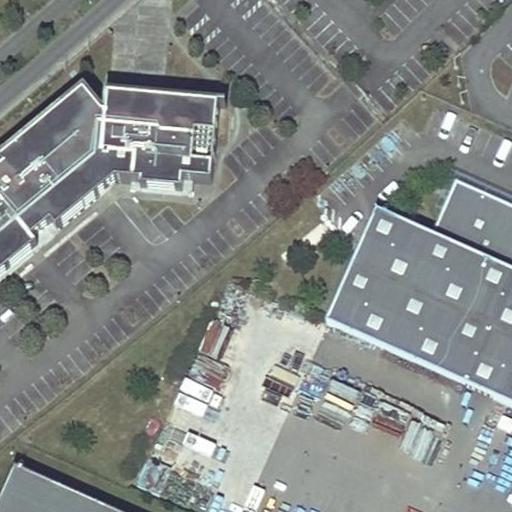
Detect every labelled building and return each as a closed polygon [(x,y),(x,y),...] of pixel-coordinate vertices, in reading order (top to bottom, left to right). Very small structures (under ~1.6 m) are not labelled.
[(210,177),(216,100),(104,91),(103,110),(100,110),(80,88),(0,156),(0,162),(2,165),(0,166),(0,274),(36,243),(31,237),(50,221),(55,227),(97,191),(98,176),(114,177),(130,178),(139,179),(138,183),(181,186),(181,175),(191,175),(210,177)] [(190,187),(191,175),(181,175),(181,186),(190,187)] [(97,191),(114,177),(98,176),(97,191)] [(378,213),(328,326),(511,407),(511,207),(457,183),(433,237),(378,213)] [(36,243),(55,227),(50,221),(31,237),(36,243)] [(113,511),(16,468),(0,503),(0,511),(113,511)]
